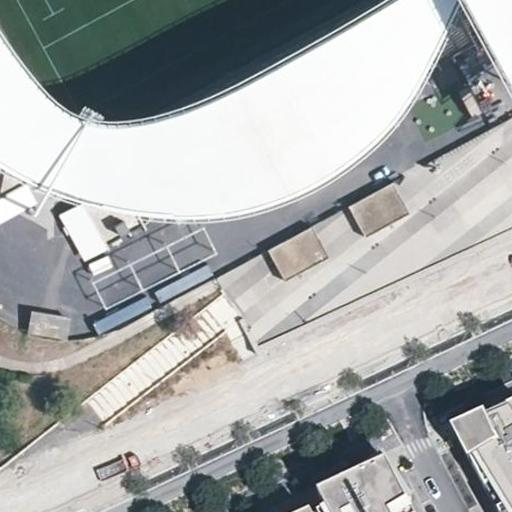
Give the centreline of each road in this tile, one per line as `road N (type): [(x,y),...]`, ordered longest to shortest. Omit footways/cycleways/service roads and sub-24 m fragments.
road 1 (residential): [(131,511),(392,389)]
road 2 (residential): [(392,389),(460,511)]
road 3 (residential): [(392,389),(511,332)]
